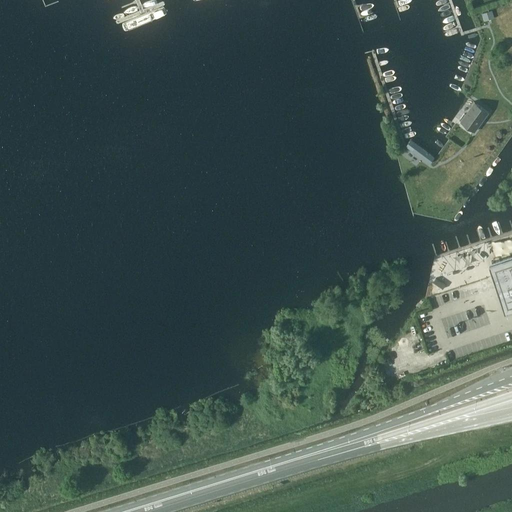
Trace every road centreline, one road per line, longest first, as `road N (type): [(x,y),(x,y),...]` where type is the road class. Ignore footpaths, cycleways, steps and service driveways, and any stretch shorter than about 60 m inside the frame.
road 1 (primary): [(128,511),(352,441)]
road 2 (primary): [(511,382),(352,441)]
road 3 (primary): [(352,441),(511,412)]
